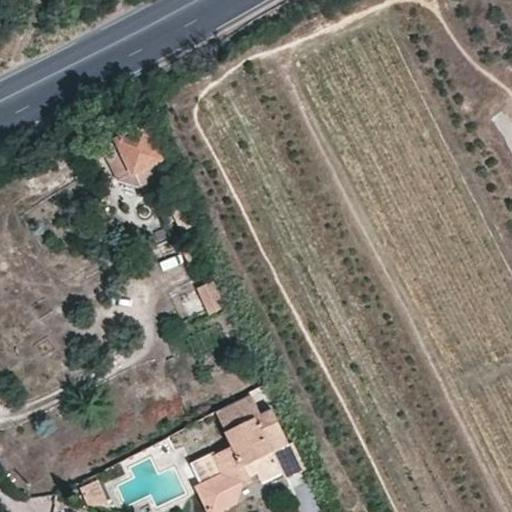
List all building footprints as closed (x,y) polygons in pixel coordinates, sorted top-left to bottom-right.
[(146,129),(102,149),(118,181),(141,189),(158,180),(162,188),(172,184),(146,129)] [(67,132),(40,146),(56,174),(81,160),(67,132)] [(199,244),(176,198),(164,205),(187,252),(191,250),(199,245),(199,244)] [(199,245),(191,250),(187,252),(181,254),(182,256),(187,266),(205,257),(199,245)] [(224,313),(211,285),(195,293),(207,320),(224,313)] [(241,352),(217,363),(222,375),(246,364),(241,352)] [(255,410),(246,392),(211,408),(227,443),(208,452),(216,471),(225,489),(245,479),(243,475),(252,471),(257,480),(275,471),(264,448),(282,440),(266,405),(255,410)] [(282,440),(264,448),(275,471),(279,479),(304,467),(290,436),(282,440)] [(216,471),(208,452),(192,459),(200,478),(216,471)] [(204,511),(230,500),(225,489),(216,471),(200,478),(191,483),(204,511)] [(98,476),(79,483),(88,508),(107,501),(98,476)]
